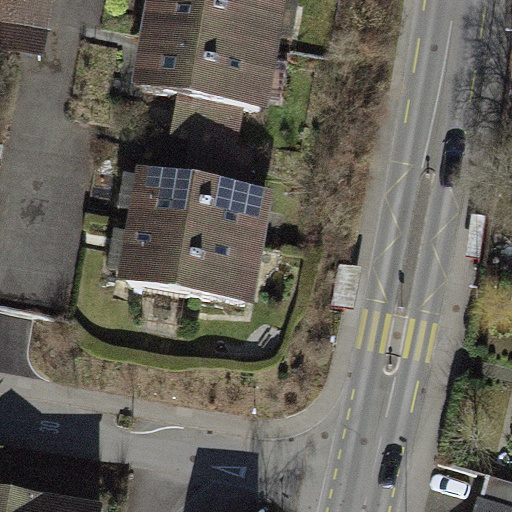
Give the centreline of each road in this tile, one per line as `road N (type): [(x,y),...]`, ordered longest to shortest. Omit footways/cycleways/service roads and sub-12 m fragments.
road 1 (tertiary): [(456,0),(369,491)]
road 2 (residential): [(369,491),(0,416)]
